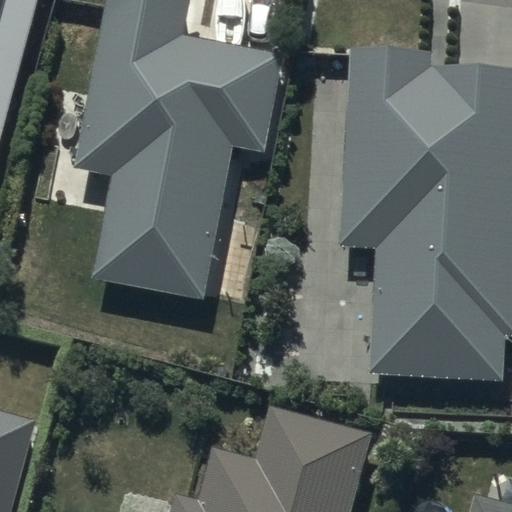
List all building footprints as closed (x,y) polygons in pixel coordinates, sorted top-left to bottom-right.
[(0,0),(0,158),(42,0),(0,0)] [(191,0),(104,0),(76,174),(111,179),(94,281),(208,299),(233,146),(269,152),(284,55),(185,39),(191,0)] [(379,246),(375,376),(506,380),(507,338),(511,338),(511,70),(434,68),(435,52),(352,50),(346,245),(379,246)] [(350,511),(371,438),(269,410),(255,464),(213,453),(199,503),(178,497),(173,511),(350,511)] [(0,511),(14,511),(40,427),(0,414),(0,511)] [(511,511),(511,504),(476,494),(470,511),(511,511)]
